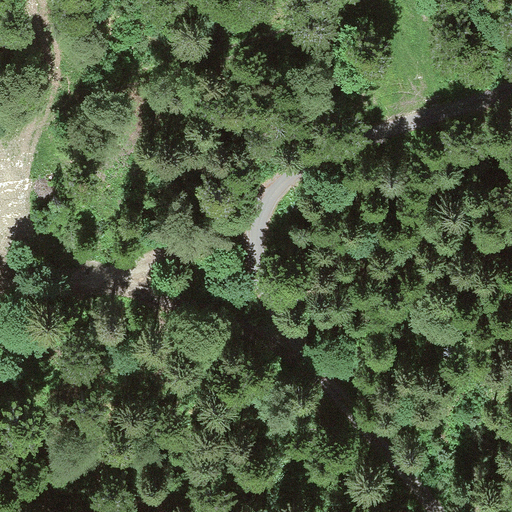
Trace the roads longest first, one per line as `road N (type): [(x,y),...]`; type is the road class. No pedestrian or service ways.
road 1 (unclassified): [(439,511),(270,298),(257,260),(261,214),(282,188),(334,155),(511,89)]
road 2 (track): [(0,280),(124,262),(304,172)]
